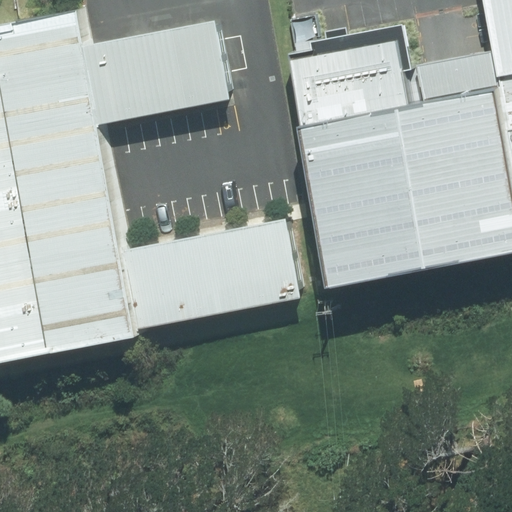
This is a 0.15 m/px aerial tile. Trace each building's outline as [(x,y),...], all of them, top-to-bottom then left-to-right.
[(511,123),(511,0),(489,0),(499,51),(505,86),(511,123)] [(0,311),(0,339),(4,361),(148,331),(132,249),(107,124),(92,46),(85,11),(0,26),(0,267),(8,310),(0,311)] [(237,99),(222,21),(92,46),(107,124),(237,99)] [(311,125),(341,287),(511,251),(511,123),(505,86),(431,101),(417,103),(411,70),(418,69),(410,26),(296,48),(311,125)] [(424,64),(431,101),(505,86),(499,51),(424,64)] [(311,299),(294,217),(132,249),(148,331),(311,299)]
